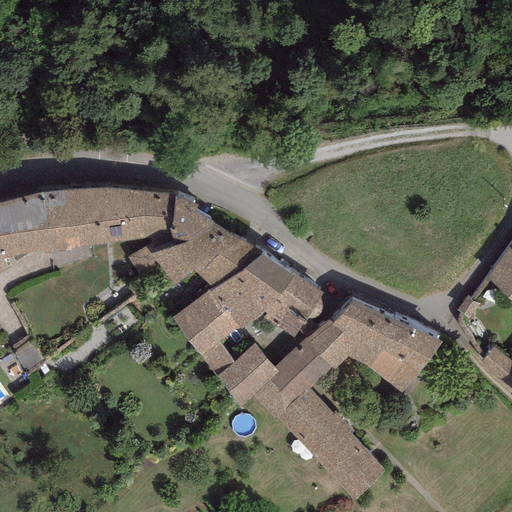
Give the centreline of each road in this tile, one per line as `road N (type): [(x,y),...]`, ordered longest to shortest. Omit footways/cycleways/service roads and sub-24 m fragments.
road 1 (residential): [(511,218),(443,307),(430,307),(332,269),(196,181),(86,164),(0,179)]
road 2 (track): [(220,191),(267,167),(350,145),(488,130)]
road 3 (track): [(443,307),(462,366),(511,407)]
